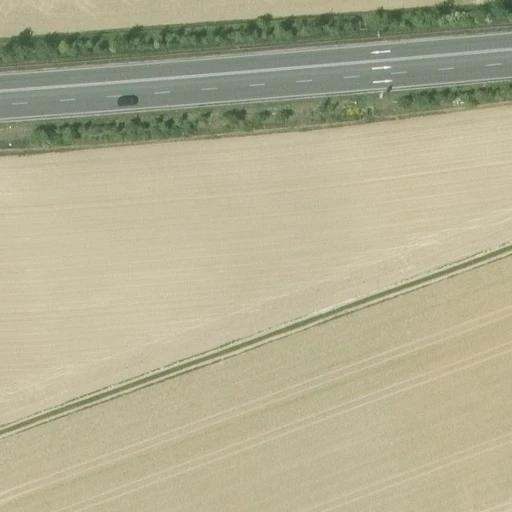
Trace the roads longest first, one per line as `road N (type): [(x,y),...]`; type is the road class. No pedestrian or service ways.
road 1 (track): [(0,450),(511,262)]
road 2 (trunk): [(0,102),(511,60)]
